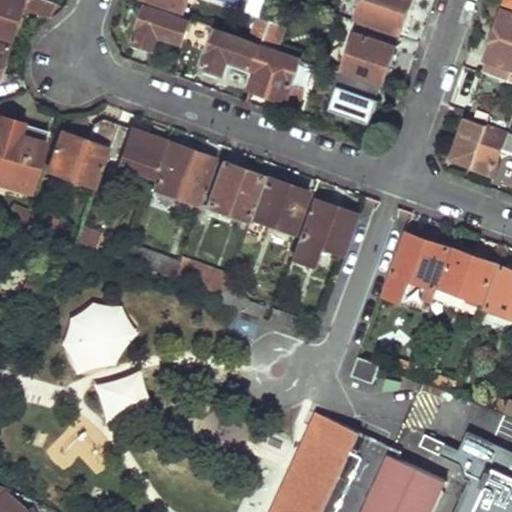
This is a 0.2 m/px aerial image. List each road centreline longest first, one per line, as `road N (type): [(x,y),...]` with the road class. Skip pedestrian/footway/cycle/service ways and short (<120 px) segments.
road 1 (residential): [(68,66),(394,175)]
road 2 (residential): [(394,175),(457,0)]
road 3 (residential): [(394,175),(511,217)]
